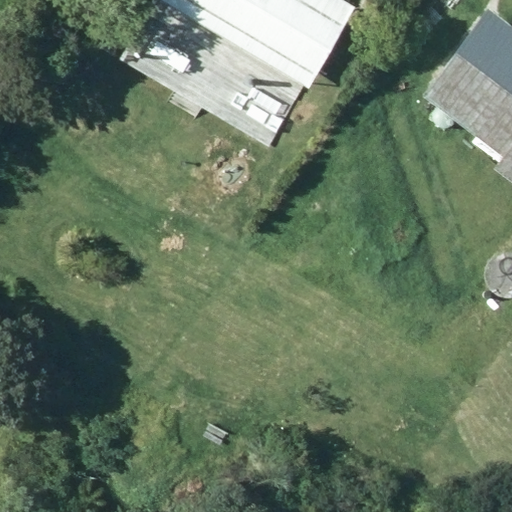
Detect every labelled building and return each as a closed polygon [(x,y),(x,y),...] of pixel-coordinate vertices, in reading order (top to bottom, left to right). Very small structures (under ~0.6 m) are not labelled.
[(338,0),(157,0),(307,88),(354,9),(338,0)] [(364,0),(361,3),(373,16),(386,2),(383,0),(364,0)] [(392,0),(407,12),(416,0),(392,0)] [(492,166),(511,181),(511,27),(484,6),(419,92),(501,156),(492,166)] [(485,284),(491,290),(498,294),(506,295),(511,293),(511,249),(504,248),(497,249),(491,253),(486,257),(483,263),(481,270),(482,277),(485,284)]
